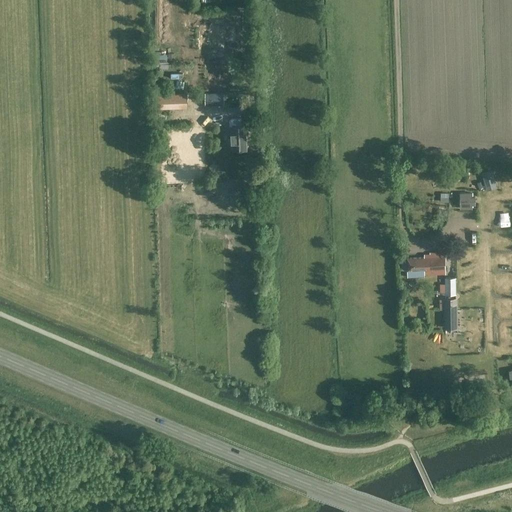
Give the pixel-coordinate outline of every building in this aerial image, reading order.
[(205,92),(205,105),(225,104),(224,92),(205,92)] [(156,95),(156,109),(187,108),(186,95),(156,95)] [(232,143),(233,150),(247,150),(246,135),(248,135),(248,126),(230,127),(230,143),(232,143)] [(472,193),(460,193),(460,208),(472,208),(472,204),(475,204),(475,197),(472,197),(472,193)] [(425,275),(446,274),(445,252),(430,253),(430,257),(424,257),(407,258),(408,270),(425,270),(425,275)] [(445,295),(456,295),(455,278),(445,278),(445,295)] [(455,299),(445,299),(446,328),(456,328),(456,299),(455,299)]
